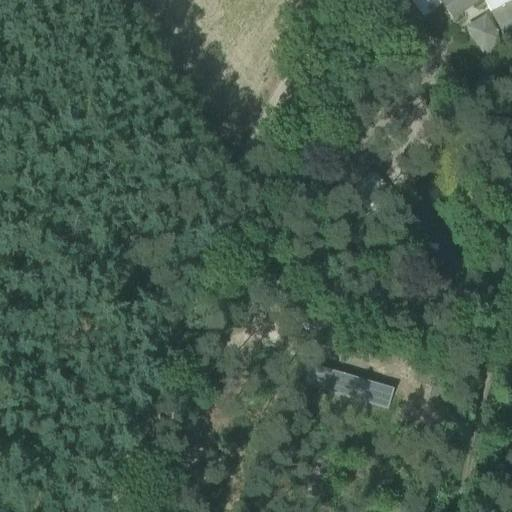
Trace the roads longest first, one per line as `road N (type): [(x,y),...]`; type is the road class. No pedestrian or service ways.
road 1 (track): [(107,511),(241,164),(340,0)]
road 2 (track): [(511,234),(457,511)]
